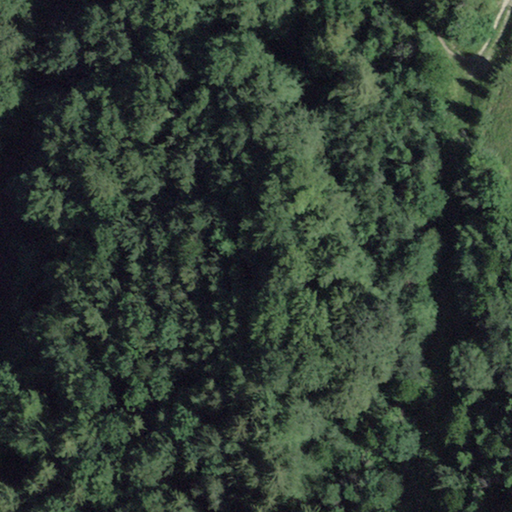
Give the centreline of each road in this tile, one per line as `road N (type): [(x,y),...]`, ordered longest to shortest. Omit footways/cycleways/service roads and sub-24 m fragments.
road 1 (track): [(511,12),(473,97),(449,250),(436,511)]
road 2 (track): [(0,208),(54,103),(74,0)]
road 3 (track): [(402,0),(413,39),(473,97)]
road 4 (track): [(54,103),(120,0)]
